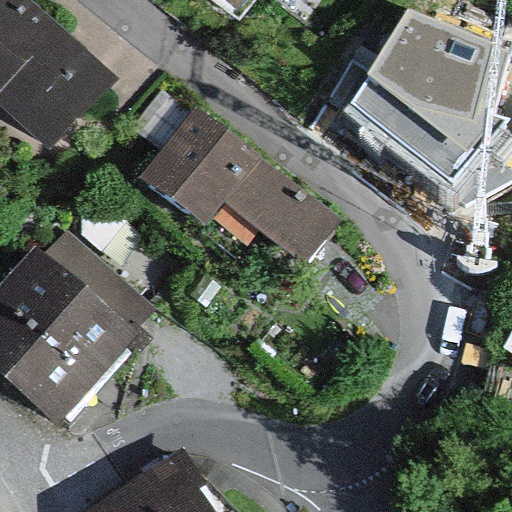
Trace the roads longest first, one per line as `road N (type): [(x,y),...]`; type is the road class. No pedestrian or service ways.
road 1 (residential): [(274,445),(325,452),(400,407),(428,358),(425,299),(385,228),(115,0)]
road 2 (residential): [(22,490),(149,422),(214,419),(274,445)]
